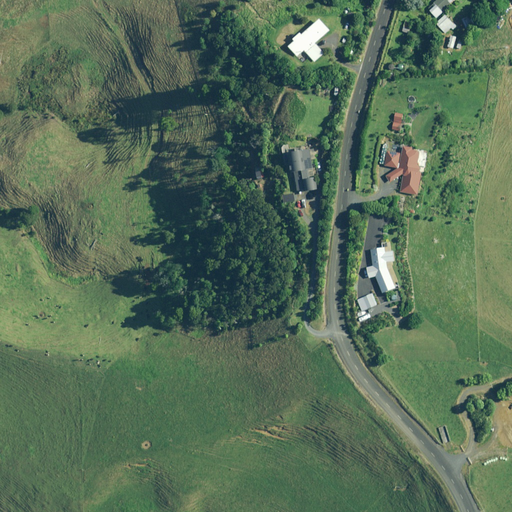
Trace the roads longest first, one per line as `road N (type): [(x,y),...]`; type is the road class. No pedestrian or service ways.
road 1 (unclassified): [(384,0),(342,153),(327,310),(354,366),(445,465),(466,511)]
road 2 (track): [(511,382),(478,386),(459,400),(463,445),(445,465)]
